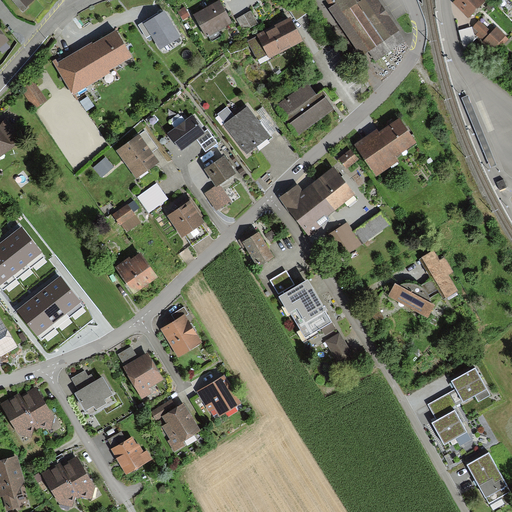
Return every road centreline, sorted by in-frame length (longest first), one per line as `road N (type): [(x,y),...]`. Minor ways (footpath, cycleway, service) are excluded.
road 1 (residential): [(465,511),(335,288),(269,198)]
road 2 (residential): [(0,381),(140,320),(269,198)]
road 3 (residential): [(269,198),(409,60),(418,29),(409,0)]
